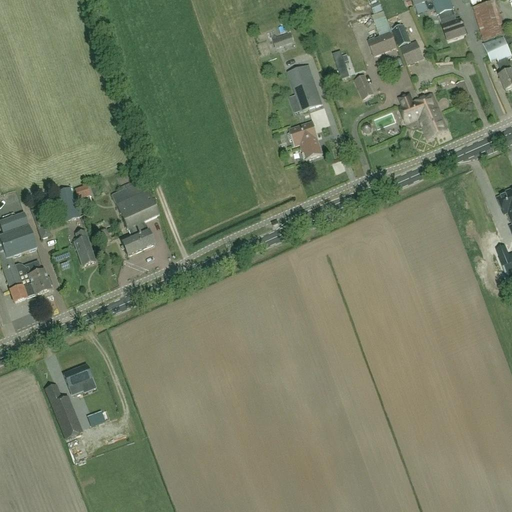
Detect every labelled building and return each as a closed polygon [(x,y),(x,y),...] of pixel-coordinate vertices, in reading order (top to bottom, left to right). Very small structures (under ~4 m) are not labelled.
[(457,23),(453,12),(448,0),(438,0),(432,2),(438,18),(439,17),(447,43),(466,37),(461,21),(457,23)] [(496,2),(473,9),(483,44),(506,37),(496,2)] [(403,27),(392,32),(398,49),(411,45),(403,27)] [(274,49),(287,43),(283,33),(270,40),(274,49)] [(368,43),(374,59),(397,50),(390,35),(368,43)] [(511,89),(511,72),(507,61),(511,59),(503,39),(482,46),(491,65),(497,62),(498,65),(501,72),(504,70),(507,75),(499,78),(506,93),(511,89)] [(413,45),(401,51),(408,67),(421,62),(413,45)] [(349,62),(347,56),(342,57),(341,52),(333,55),(341,80),(349,77),(344,64),(349,62)] [(290,74),(303,112),(322,106),(309,68),(290,74)] [(375,97),(370,87),(365,77),(355,82),(364,102),(375,97)] [(471,98),(464,83),(456,86),(463,101),(471,98)] [(421,102),(413,105),(410,96),(399,101),(402,109),(400,110),(407,126),(420,120),(429,142),(436,139),(428,119),(427,119),(421,102)] [(433,97),(421,102),(427,119),(428,119),(436,139),(448,134),(433,97)] [(319,140),(313,124),(289,132),(290,135),(288,136),(290,142),(292,142),(294,148),(301,146),(304,155),(303,155),(304,160),(306,160),(307,162),(322,157),(316,141),(319,140)] [(364,134),(368,135),(371,131),(371,126),(366,126),(363,131),(364,134)] [(328,162),(334,173),(339,170),(334,159),(328,162)] [(132,241),(148,234),(144,224),(159,218),(148,193),(143,196),(139,186),(112,198),(127,232),(128,232),(132,241)] [(86,187),(74,191),(78,202),(90,198),(86,187)] [(56,194),(66,223),(80,219),(70,190),(56,194)] [(511,201),(508,193),(506,194),(507,197),(498,200),(504,215),(508,214),(511,222),(511,201)] [(24,216),(0,224),(0,227),(3,237),(28,228),(24,216)] [(36,228),(41,241),(52,237),(47,224),(36,228)] [(0,261),(11,292),(10,292),(14,305),(51,292),(49,287),(52,286),(50,280),(47,281),(44,272),(41,273),(39,266),(28,269),(31,277),(28,278),(31,285),(22,288),(12,260),(37,251),(29,229),(0,239),(0,261)] [(99,234),(104,246),(110,243),(106,232),(99,234)] [(74,245),(83,269),(96,264),(87,240),(85,233),(76,236),(78,243),(74,245)] [(148,234),(132,241),(122,245),(128,259),(154,248),(148,234)] [(498,260),(504,278),(511,275),(511,254),(508,256),(504,247),(495,250),(498,259),(498,260)] [(81,388),(93,383),(87,368),(64,376),(68,388),(69,388),(71,396),(83,391),(81,388)] [(56,387),(45,391),(51,406),(62,402),(56,387)] [(65,401),(51,406),(65,441),(79,435),(65,401)]
